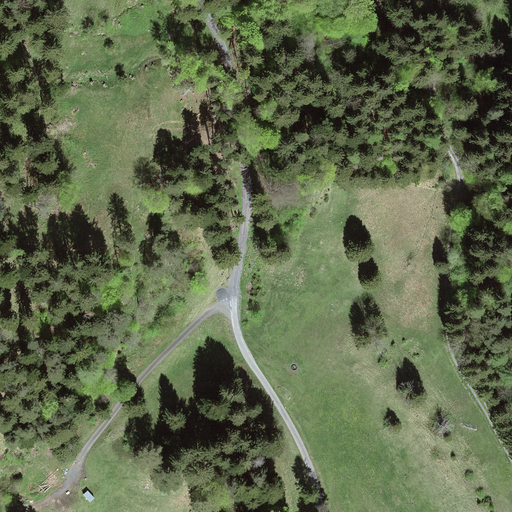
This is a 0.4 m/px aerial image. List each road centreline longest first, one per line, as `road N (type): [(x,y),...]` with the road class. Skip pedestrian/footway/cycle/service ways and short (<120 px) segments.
road 1 (track): [(181,0),(242,134),(249,236),(229,291),(239,337),(304,453),(324,511)]
road 2 (track): [(511,458),(453,354),(446,301),(460,182),(436,86),(422,54),(378,0)]
road 3 (track): [(229,291),(119,404),(62,488),(42,505),(13,511)]
road 4 (track): [(413,0),(460,24),(485,58),(511,52)]
